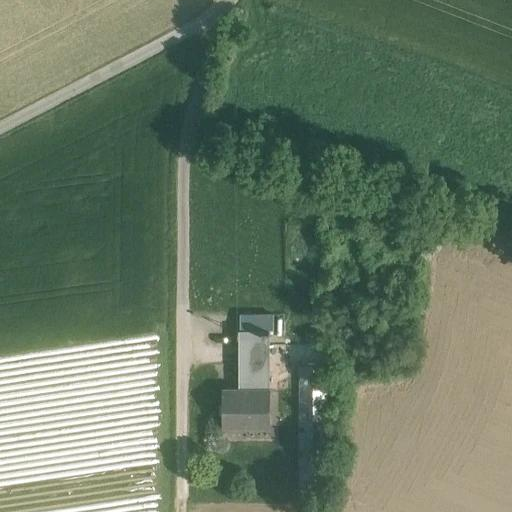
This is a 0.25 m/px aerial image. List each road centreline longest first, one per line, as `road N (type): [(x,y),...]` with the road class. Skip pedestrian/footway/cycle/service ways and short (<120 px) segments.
road 1 (track): [(236,0),(188,116),(180,501)]
road 2 (track): [(236,0),(0,126)]
